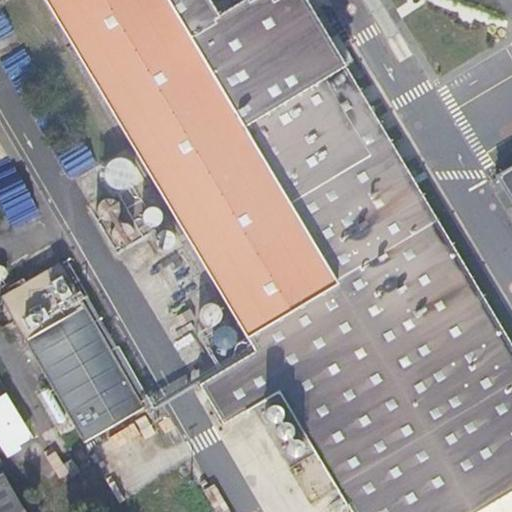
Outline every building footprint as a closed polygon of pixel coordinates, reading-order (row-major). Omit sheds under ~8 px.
[(470,511),(511,488),(511,361),(304,0),(0,0),(0,48),(72,166),(127,135),(249,349),(192,380),(228,445),(281,414),(339,511),(470,511)] [(1,138),(0,138),(0,172),(16,163),(1,138)] [(511,205),(511,149),(487,164),(511,205)] [(3,188),(11,223),(40,217),(32,181),(3,188)] [(55,266),(15,287),(143,511),(173,511),(195,500),(199,498),(113,338),(68,259),(55,266)] [(0,446),(4,457),(37,442),(14,392),(0,398),(0,446)] [(0,475),(0,511),(47,511),(24,471),(11,478),(6,482),(2,474),(0,475)]
